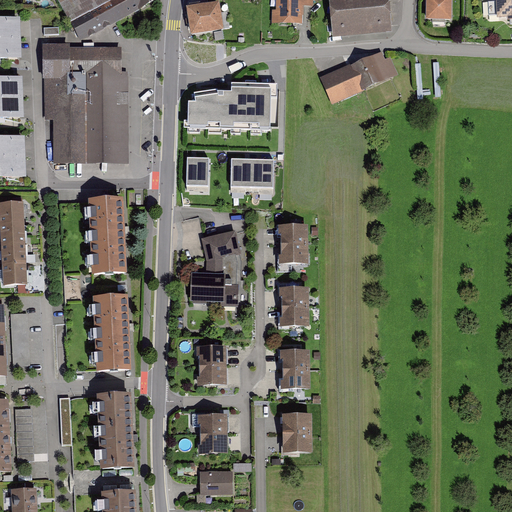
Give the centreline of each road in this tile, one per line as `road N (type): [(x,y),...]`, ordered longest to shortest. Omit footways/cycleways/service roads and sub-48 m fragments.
road 1 (residential): [(167,184),(43,182),(35,24)]
road 2 (residential): [(158,401),(242,401),(260,350),(259,228)]
road 3 (residential): [(404,47),(269,53),(214,72),(171,74)]
road 4 (tertiary): [(159,383),(167,184)]
road 5 (residential): [(50,386),(59,511)]
